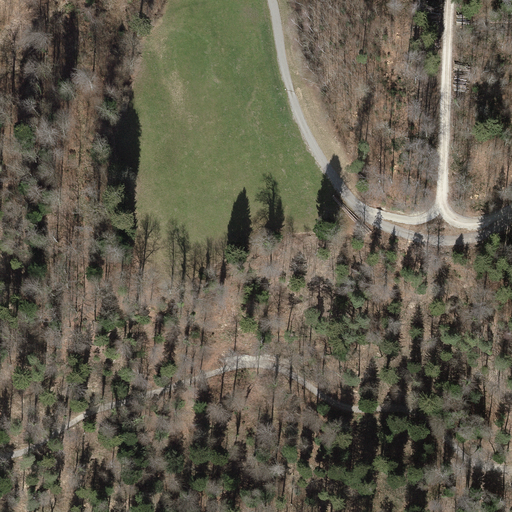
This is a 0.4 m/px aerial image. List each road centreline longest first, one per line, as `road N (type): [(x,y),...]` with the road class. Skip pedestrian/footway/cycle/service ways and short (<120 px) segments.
road 1 (track): [(511,472),(465,458),(423,415),(348,408),(261,365),(105,406),(31,450),(0,458)]
road 2 (track): [(445,211),(436,220),(397,218),(363,210),(348,194),(291,96),(271,0)]
road 3 (track): [(511,212),(465,223),(445,211),(451,0)]
road 4 (track): [(511,215),(489,231),(432,241),(399,233),(363,210)]
